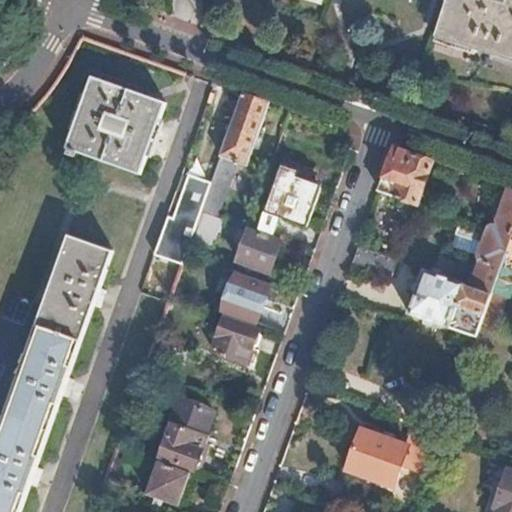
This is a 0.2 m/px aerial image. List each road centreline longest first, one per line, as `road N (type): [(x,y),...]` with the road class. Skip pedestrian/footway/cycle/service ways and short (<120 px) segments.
road 1 (residential): [(382,117),(243,511)]
road 2 (residential): [(69,4),(382,117)]
road 3 (residential): [(382,117),(511,163)]
road 4 (residential): [(0,110),(24,86),(69,4)]
